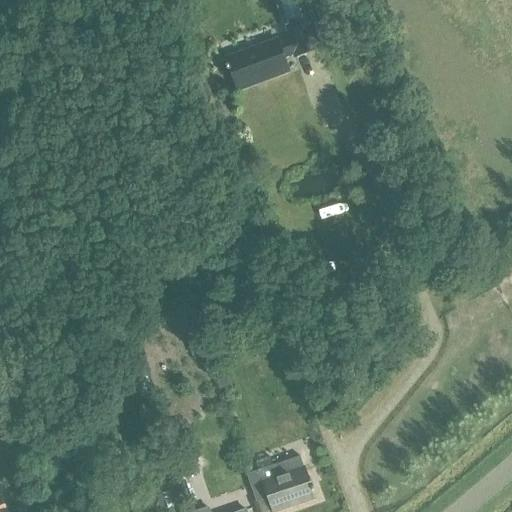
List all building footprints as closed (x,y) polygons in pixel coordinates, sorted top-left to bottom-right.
[(0,0),(0,3),(9,27),(26,21),(18,0),(0,0)] [(275,0),(287,31),(308,23),(309,23),(311,22),(302,0),(275,0)] [(294,58),(318,49),(309,23),(308,23),(287,31),(284,32),(287,39),(278,43),(277,40),(225,59),(237,91),(289,72),(284,58),(292,55),(294,58)] [(187,304),(176,308),(192,356),(203,352),(187,304)] [(153,393),(144,367),(131,372),(140,397),(153,393)] [(111,410),(99,414),(117,468),(129,464),(111,410)] [(257,472),(248,475),(255,498),(268,494),(273,508),(313,495),(304,466),(301,457),(272,466),(269,458),(254,463),(257,472)] [(180,504),(176,488),(167,490),(171,507),(180,504)] [(7,504),(5,505),(2,496),(0,496),(0,511),(16,511),(14,506),(8,508),(7,504)]
